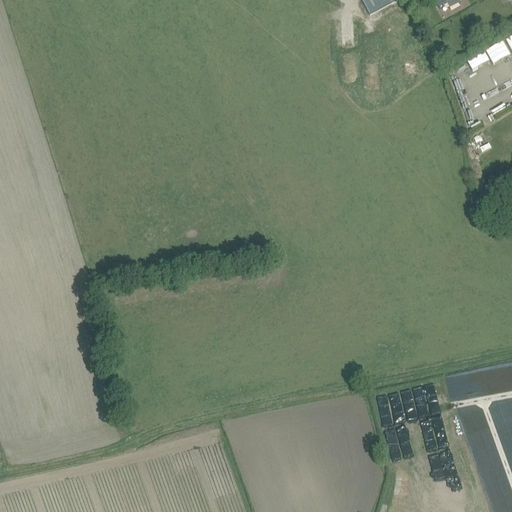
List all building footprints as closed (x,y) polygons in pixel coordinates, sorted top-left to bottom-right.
[(361,0),(370,16),(391,5),(399,0),(361,0)] [(434,0),(439,8),(447,4),(449,9),(461,3),(458,0),(434,0)] [(500,42),(481,49),(487,64),(505,57),(500,42)] [(467,71),(485,62),(479,50),(461,59),(467,71)] [(454,78),(447,81),(451,91),(459,88),(454,78)] [(496,91),(508,86),(505,82),(494,87),(496,91)]
